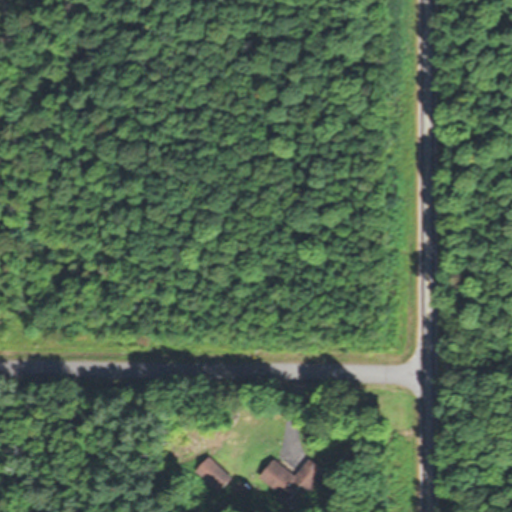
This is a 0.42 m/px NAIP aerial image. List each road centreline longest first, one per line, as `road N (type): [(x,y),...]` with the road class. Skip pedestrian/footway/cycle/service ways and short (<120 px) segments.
road 1 (secondary): [(429,511),(427,0)]
road 2 (residential): [(0,368),(429,376)]
